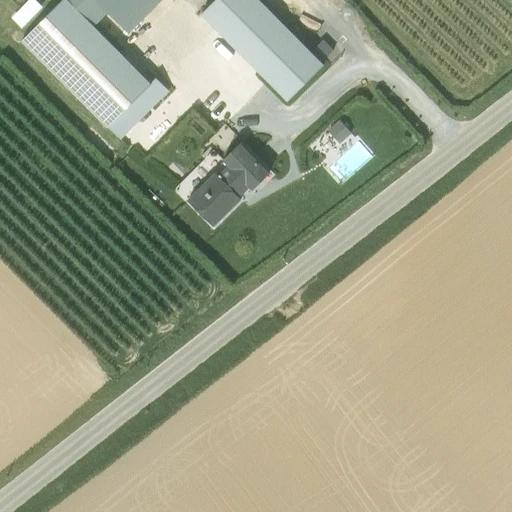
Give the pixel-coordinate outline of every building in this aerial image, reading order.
[(61,0),(21,42),(120,141),(169,91),(155,77),(150,84),(94,27),(107,13),(128,34),(161,0),(61,0)] [(258,0),(215,0),(200,15),(286,101),(324,65),(258,0)] [(346,117),(333,125),(341,138),(354,130),(346,117)] [(341,139),(336,132),(318,144),(341,179),(375,156),(357,129),(341,139)] [(215,172),(187,200),(213,226),(240,199),(238,197),(249,187),(252,190),(269,174),(239,144),(222,160),(227,166),(219,175),(215,172)] [(195,175),(182,188),(188,195),(201,182),(195,175)]
